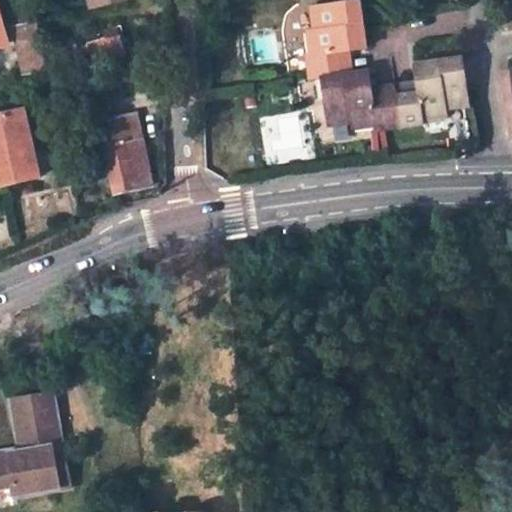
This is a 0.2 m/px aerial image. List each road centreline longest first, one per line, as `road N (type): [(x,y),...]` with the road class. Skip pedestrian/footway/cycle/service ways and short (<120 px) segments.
road 1 (tertiary): [(511,182),(192,216)]
road 2 (residential): [(184,0),(192,216)]
road 3 (tertiary): [(192,216),(0,294)]
